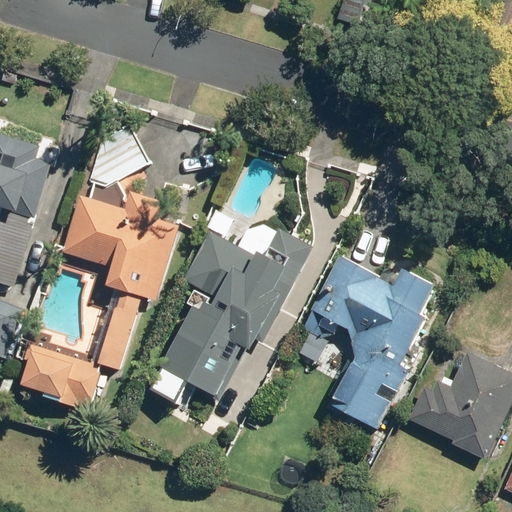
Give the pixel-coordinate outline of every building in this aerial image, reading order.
[(0,213),(39,225),(57,164),(42,159),(46,147),(0,133),(0,213)] [(95,187),(70,269),(161,296),(185,214),(95,187)] [(193,283),(214,294),(173,373),(231,403),(310,250),(252,220),(240,244),(218,233),(193,283)] [(339,408),(378,428),(448,291),(409,271),(401,287),(347,259),(310,332),(364,359),(339,408)] [(137,297),(108,365),(126,372),(155,304),(137,297)] [(0,355),(16,315),(0,308),(0,355)] [(101,373),(24,351),(15,382),(92,404),(101,373)] [(434,433),(491,459),(511,414),(511,373),(474,356),(457,392),(439,383),(419,425),(435,432),(434,433)]
